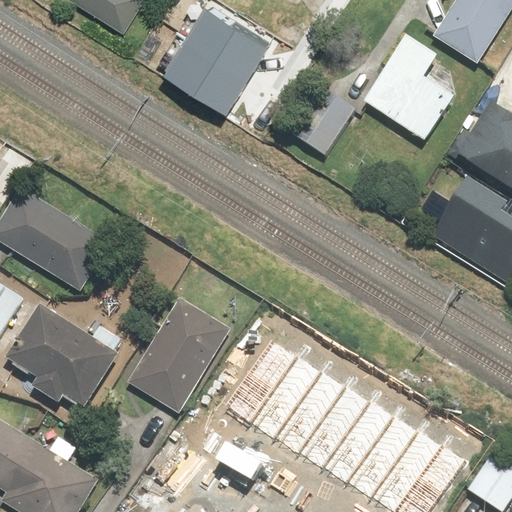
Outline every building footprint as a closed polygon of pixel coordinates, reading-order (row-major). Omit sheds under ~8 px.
[(85,0),(132,29),(149,0),(85,0)] [(218,0),(176,65),(237,104),(279,40),(218,0)] [(511,0),(462,0),(439,38),(484,65),(511,19),(511,0)] [(416,36),(371,103),(431,143),(462,98),(432,78),(446,57),(416,36)] [(323,84),(292,132),(330,157),(361,109),(323,84)] [(511,124),(485,108),(457,154),(511,186),(511,124)] [(511,205),(462,177),(435,224),(511,268),(511,205)] [(25,189),(0,228),(0,239),(86,293),(116,245),(25,189)] [(126,353),(46,304),(43,310),(0,283),(0,341),(17,352),(11,362),(42,381),(38,388),(64,403),(68,396),(91,411),(126,353)] [(184,299),(131,382),(180,413),(233,331),(184,299)] [(273,343),(229,409),(388,511),(424,511),(457,463),(273,343)] [(81,511),(102,478),(0,416),(0,487),(11,495),(6,504),(19,511),(81,511)] [(204,500),(192,492),(179,511),(263,511),(289,471),(233,436),(210,472),(218,477),(204,500)] [(511,458),(497,448),(472,484),(507,507),(511,499),(511,458)]
